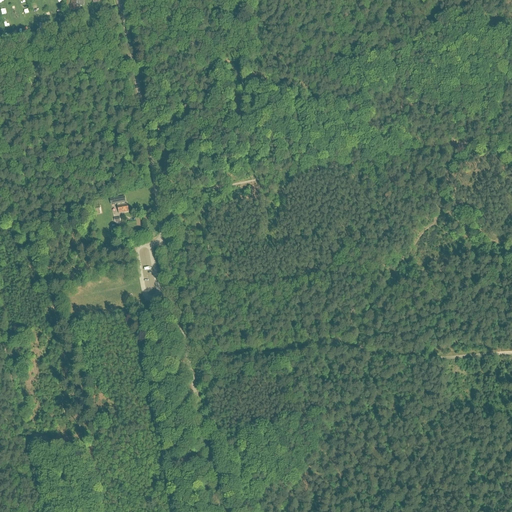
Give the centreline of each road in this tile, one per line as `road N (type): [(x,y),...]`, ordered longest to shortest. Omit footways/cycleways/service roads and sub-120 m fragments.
road 1 (unclassified): [(119,0),(222,511)]
road 2 (track): [(481,140),(156,196)]
road 3 (track): [(378,354),(511,504)]
road 4 (track): [(0,328),(43,511)]
road 5 (track): [(511,352),(378,354)]
